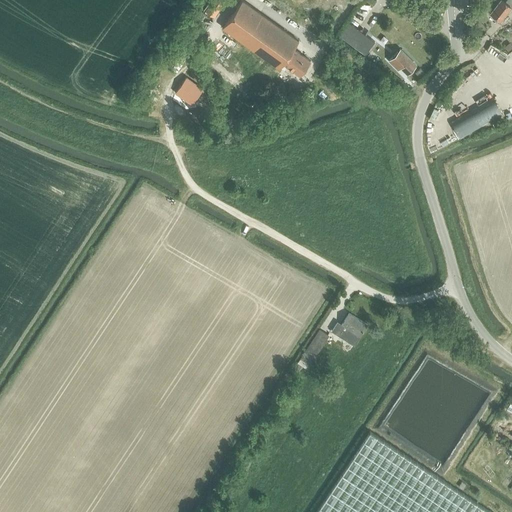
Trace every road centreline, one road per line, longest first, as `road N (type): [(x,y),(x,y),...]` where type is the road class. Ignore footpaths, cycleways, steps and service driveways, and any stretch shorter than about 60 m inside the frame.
road 1 (unclassified): [(456,283),(409,300),(374,293),(188,186),(172,144)]
road 2 (unclassified): [(456,283),(417,133),(422,104),(458,45),(456,27)]
road 3 (track): [(172,144),(71,115),(0,81)]
